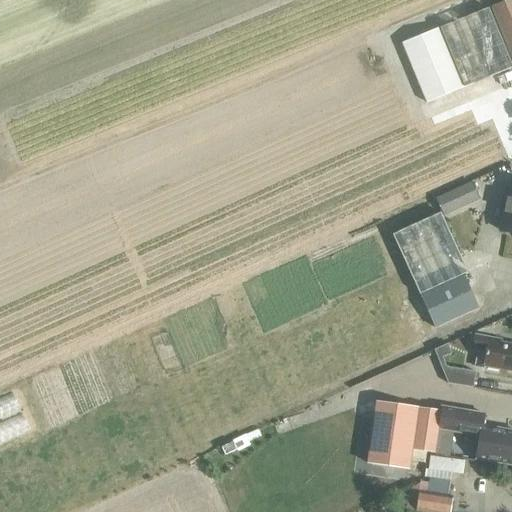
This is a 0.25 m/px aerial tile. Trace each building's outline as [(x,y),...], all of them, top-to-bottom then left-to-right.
[(511,0),(507,0),(490,7),(497,24),(511,18),(511,0)] [(426,103),(511,67),(488,8),(401,43),(426,103)] [(511,61),(511,18),(497,24),(511,61)] [(440,196),(448,214),(482,198),(474,180),(440,196)] [(511,184),(509,184),(499,231),(511,233),(511,184)] [(419,295),(463,275),(467,273),(440,213),(391,235),(419,295)] [(478,308),(463,275),(419,295),(434,328),(478,308)] [(483,366),(487,367),(487,369),(497,371),(497,369),(511,371),(511,345),(500,343),(501,340),(474,336),(472,349),(486,352),(483,366)] [(438,360),(451,354),(447,344),(434,350),(438,360)] [(472,388),(475,372),(440,366),(447,384),(472,388)] [(440,411),(376,402),(366,464),(408,470),(411,450),(435,453),(438,429),(441,407),(440,407),(440,411)] [(441,407),(438,429),(479,436),(475,459),(511,465),(511,456),(511,431),(482,426),(484,415),(456,410),(441,407)] [(248,442),(245,436),(245,435),(232,441),(233,443),(222,448),(225,455),(236,450),(237,452),(250,446),(248,442)] [(416,511),(419,492),(419,490),(447,495),(451,472),(467,475),(468,464),(432,458),(428,483),(419,481),(419,483),(408,491),(404,510),(416,511)] [(416,511),(450,511),(453,496),(447,495),(419,490),(419,492),(416,511)]
